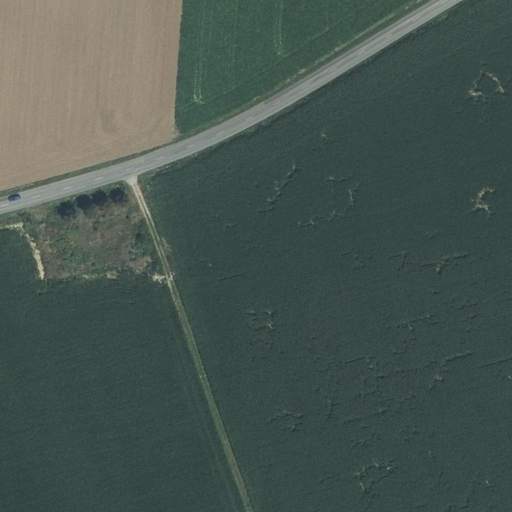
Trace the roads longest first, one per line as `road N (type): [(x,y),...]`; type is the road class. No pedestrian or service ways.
road 1 (tertiary): [(0,206),(130,168),(238,124),(448,0)]
road 2 (track): [(250,511),(130,168)]
